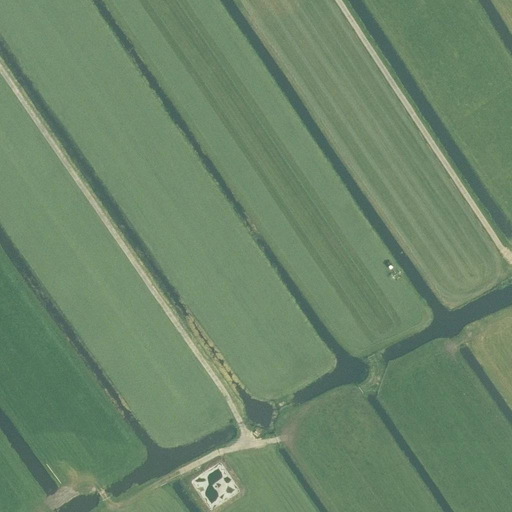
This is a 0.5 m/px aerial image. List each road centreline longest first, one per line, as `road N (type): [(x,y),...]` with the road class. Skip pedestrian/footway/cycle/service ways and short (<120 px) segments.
road 1 (track): [(0,67),(227,396),(246,446)]
road 2 (track): [(511,260),(338,0)]
